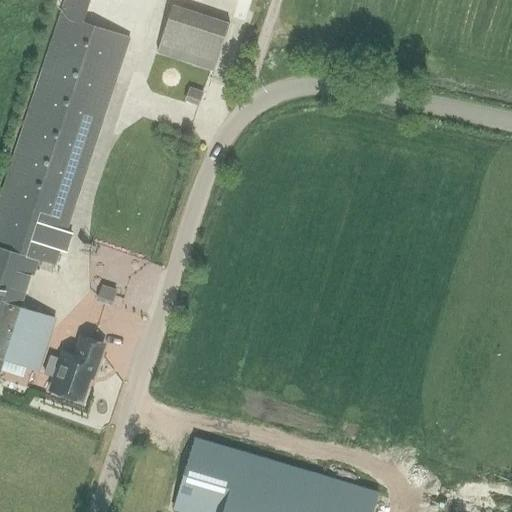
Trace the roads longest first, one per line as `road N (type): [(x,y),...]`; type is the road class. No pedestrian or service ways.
road 1 (tertiary): [(511,120),(313,84),(243,115),(196,191),(93,511)]
road 2 (track): [(277,0),(243,115)]
